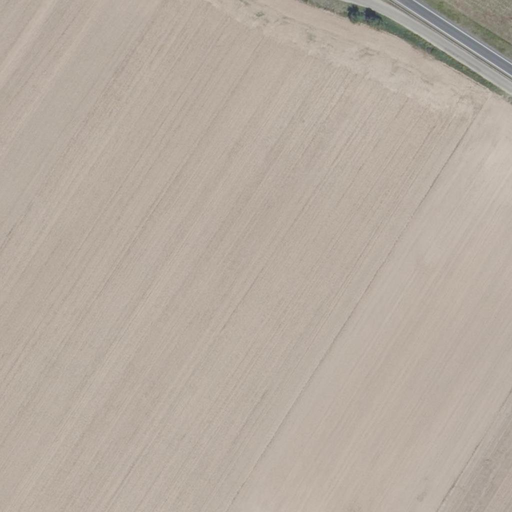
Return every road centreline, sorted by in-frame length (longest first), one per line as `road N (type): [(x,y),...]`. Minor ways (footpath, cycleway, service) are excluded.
road 1 (unclassified): [(355,0),(511,89)]
road 2 (trunk): [(404,0),(511,70)]
